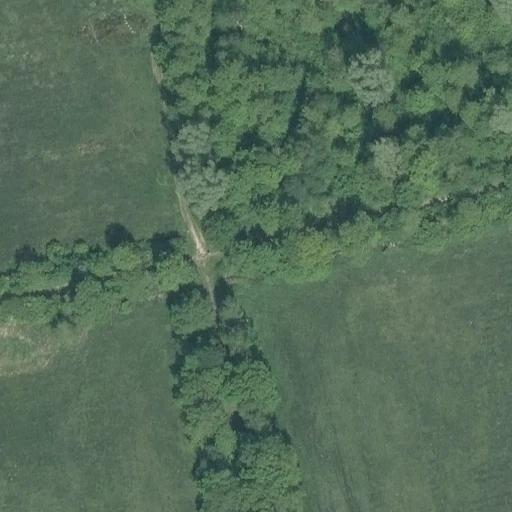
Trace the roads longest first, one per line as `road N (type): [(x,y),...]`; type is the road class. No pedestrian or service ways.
road 1 (track): [(511,187),(199,255)]
road 2 (track): [(199,255),(157,55),(158,27),(181,0)]
road 3 (track): [(245,511),(199,255)]
road 4 (track): [(199,255),(0,302)]
